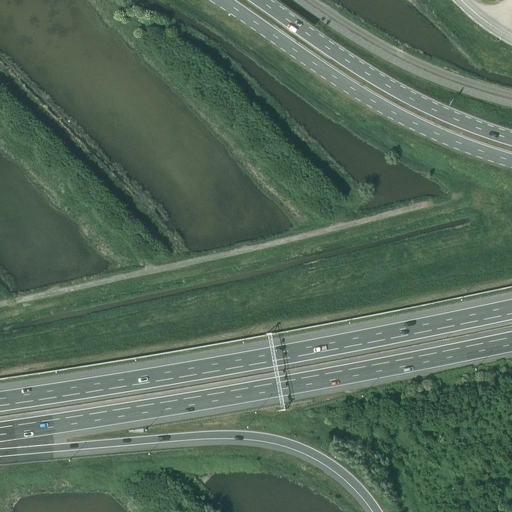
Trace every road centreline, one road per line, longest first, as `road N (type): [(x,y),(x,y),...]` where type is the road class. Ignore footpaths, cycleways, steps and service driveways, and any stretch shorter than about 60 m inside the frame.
road 1 (motorway): [(511,306),(0,398)]
road 2 (motorway): [(0,434),(511,344)]
road 3 (motorway): [(0,452),(215,434),(273,439),(333,465),(377,511)]
road 4 (primary): [(221,0),(372,101),(511,160)]
road 5 (primary): [(511,139),(390,87),(258,0)]
